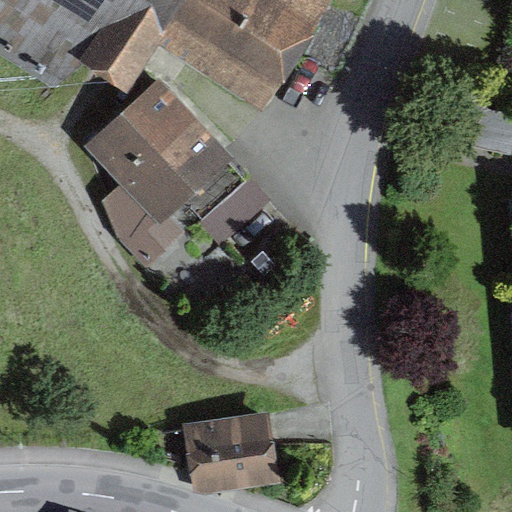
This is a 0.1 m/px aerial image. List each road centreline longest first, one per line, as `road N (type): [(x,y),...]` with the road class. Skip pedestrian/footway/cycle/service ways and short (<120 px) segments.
road 1 (residential): [(353,511),(351,188),(407,0)]
road 2 (unclassified): [(181,511),(48,486),(0,489)]
